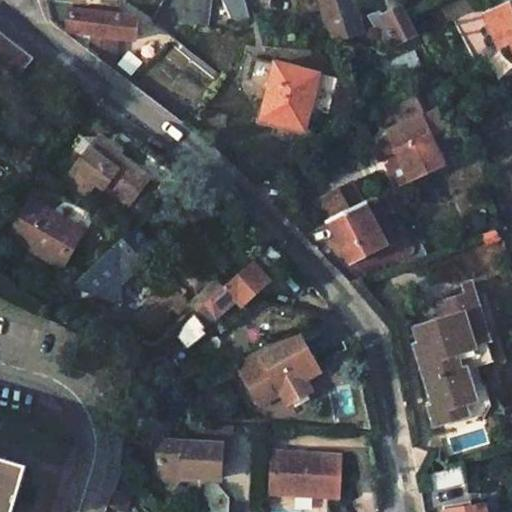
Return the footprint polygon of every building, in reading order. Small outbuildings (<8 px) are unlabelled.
[(70,8),(71,2),(53,0),(43,0),(51,24),(57,28),(134,38),(138,17),(70,8)] [(206,25),(210,0),(208,0),(163,0),(153,19),(173,35),(181,22),(206,25)] [(222,0),(230,22),(233,24),(249,19),(244,0),(222,0)] [(320,0),(336,45),(367,35),(356,2),(354,0),(320,0)] [(511,2),(484,15),(497,45),(510,39),(511,43),(511,2)] [(382,17),(396,43),(417,32),(406,10),(403,6),(382,17)] [(389,46),(396,43),(382,17),(371,23),(389,46)] [(0,39),(0,71),(10,78),(24,56),(0,39)] [(305,130),(312,106),(328,110),(336,79),(278,63),(262,119),(305,130)] [(98,109),(86,121),(101,137),(103,135),(110,128),(113,125),(98,109)] [(427,113),(437,132),(445,128),(435,109),(427,113)] [(397,162),(394,164),(406,186),(452,162),(437,132),(427,113),(394,130),(407,157),(397,162)] [(132,155),(135,153),(110,128),(103,135),(127,160),(132,155)] [(394,130),(384,136),(397,162),(407,157),(394,130)] [(111,178),(134,199),(155,178),(132,155),(127,160),(103,135),(101,137),(81,156),(99,173),(108,181),(111,178)] [(81,156),(59,178),(80,192),(99,173),(81,156)] [(387,245),(359,184),(322,203),(351,262),(387,245)] [(399,184),(392,188),(403,210),(407,208),(405,204),(409,203),(399,184)] [(86,228),(33,198),(10,239),(62,269),(86,228)] [(135,226),(86,272),(104,285),(129,260),(132,262),(151,243),(135,226)] [(226,328),(244,313),(239,306),(271,279),(253,258),(182,322),(176,335),(186,342),(216,317),(226,328)] [(437,301),(441,310),(444,318),(414,330),(427,361),(420,364),(437,411),(475,394),(466,370),(482,363),(476,343),(486,338),(465,290),(437,301)] [(411,322),(414,330),(444,318),(441,310),(411,322)] [(317,371),(297,336),(282,344),(280,351),(276,354),(273,349),(259,357),(260,360),(238,372),(257,405),(279,392),(285,403),(309,389),(303,379),(317,371)] [(495,358),(486,338),(476,343),(482,363),(495,358)] [(235,447),(236,426),(209,425),(208,445),(223,446),(235,447)] [(223,446),(208,445),(162,442),(161,473),(175,487),(185,479),(222,481),(223,446)] [(272,495),(340,500),(343,456),(308,453),(308,460),(297,459),(297,453),(275,452),(272,495)] [(0,511),(12,511),(26,468),(0,459),(0,511)] [(430,476),(433,489),(468,481),(463,463),(445,468),(446,472),(430,476)] [(447,511),(487,511),(486,505),(467,508),(466,501),(448,504),(449,511),(447,511)]
